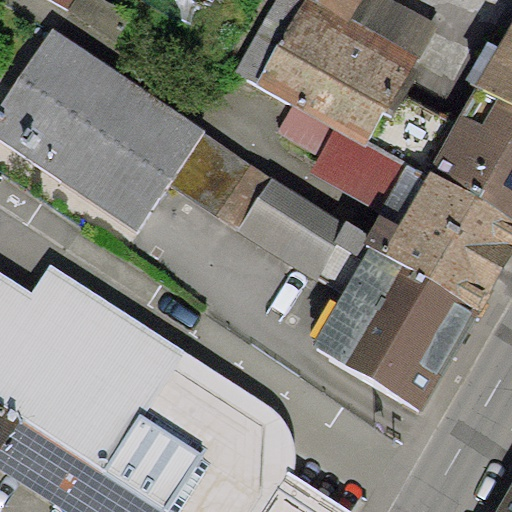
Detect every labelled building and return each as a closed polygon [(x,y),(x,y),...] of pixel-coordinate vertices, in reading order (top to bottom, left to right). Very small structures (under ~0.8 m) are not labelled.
[(76,0),(47,0),(68,13),(76,0)] [(362,0),(285,0),(240,78),(298,110),(340,135),(368,150),(384,122),(408,81),(339,41),(362,0)] [(0,113),(0,145),(135,238),(169,192),(203,140),(54,37),(0,113)] [(511,115),(511,53),(485,100),(511,115)] [(511,232),(511,115),(485,100),(440,177),(434,188),(511,232)] [(283,136),(325,161),(340,135),(298,110),(283,136)] [(391,164),(434,188),(440,177),(429,170),(439,153),(384,122),(368,150),(391,164)] [(368,150),(340,135),(325,161),(375,190),(391,164),(368,150)] [(320,215),(203,140),(169,192),(288,268),(294,258),(320,215)] [(477,315),(511,254),(511,232),(434,188),(404,241),(385,230),(373,251),(376,252),(374,256),(389,265),(477,315)] [(320,215),(294,258),(321,275),(317,283),(363,309),(389,265),(374,256),(376,252),(373,251),(320,215)] [(418,414),(477,315),(389,265),(363,309),(331,362),(418,414)] [(0,407),(21,421),(160,511),(311,511),(285,495),(270,425),(261,430),(225,406),(231,398),(218,389),(212,398),(43,287),(28,306),(0,288),(0,407)] [(0,454),(21,421),(0,407),(0,454)] [(160,511),(21,421),(0,454),(0,464),(75,511),(160,511)]
